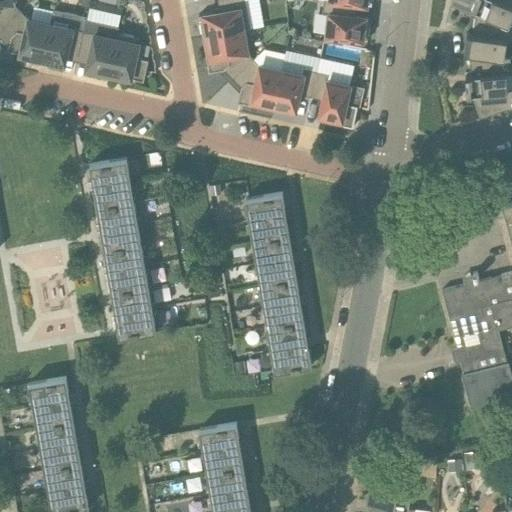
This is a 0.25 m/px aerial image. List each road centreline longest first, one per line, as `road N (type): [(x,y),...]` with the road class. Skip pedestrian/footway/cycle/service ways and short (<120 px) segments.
road 1 (residential): [(325,511),(384,183)]
road 2 (residential): [(195,140),(166,108),(65,87),(0,89)]
road 3 (residential): [(384,183),(195,140)]
road 4 (residential): [(388,157),(405,0)]
road 5 (residential): [(195,140),(170,0)]
road 6 (residential): [(388,157),(511,127)]
